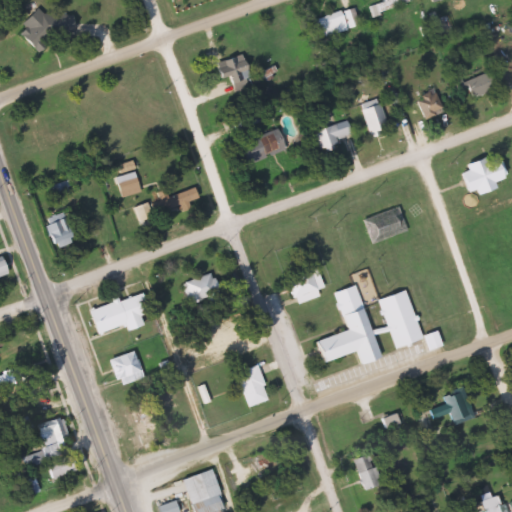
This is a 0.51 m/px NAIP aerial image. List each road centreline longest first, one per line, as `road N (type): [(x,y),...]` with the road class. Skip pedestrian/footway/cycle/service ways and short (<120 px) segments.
road 1 (residential): [(334,511),(148,0)]
road 2 (residential): [(0,299),(511,115)]
road 3 (residential): [(111,473),(511,329)]
road 4 (primary): [(125,511),(0,166)]
road 5 (residential): [(511,406),(419,149)]
road 6 (residential): [(0,89),(244,0)]
